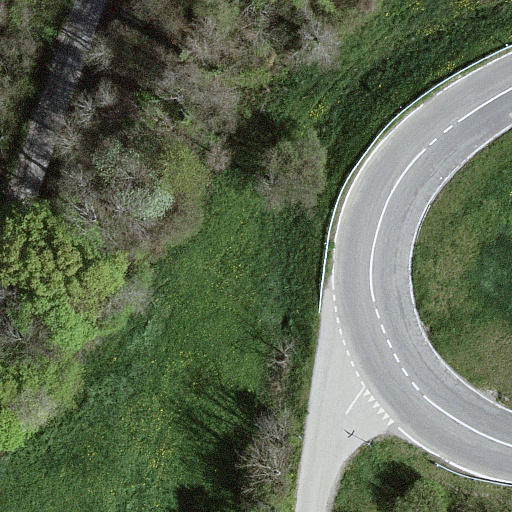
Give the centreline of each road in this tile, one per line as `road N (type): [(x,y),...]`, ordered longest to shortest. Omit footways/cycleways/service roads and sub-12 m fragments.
road 1 (tertiary): [(401,360),(375,306),(382,215),(403,175),(462,116),(511,87)]
road 2 (unclassified): [(0,260),(91,0)]
road 3 (unclassified): [(401,360),(352,402),(330,437),(308,511)]
road 4 (tertiary): [(511,443),(431,402),(401,360)]
